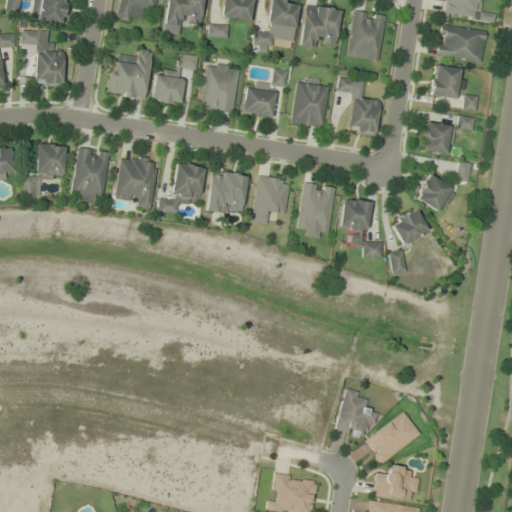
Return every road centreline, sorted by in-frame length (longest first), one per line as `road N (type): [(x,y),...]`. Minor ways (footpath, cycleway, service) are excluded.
road 1 (residential): [(0,116),(79,118),(383,164)]
road 2 (tertiary): [(511,140),(455,511)]
road 3 (residential): [(383,164),(413,0)]
